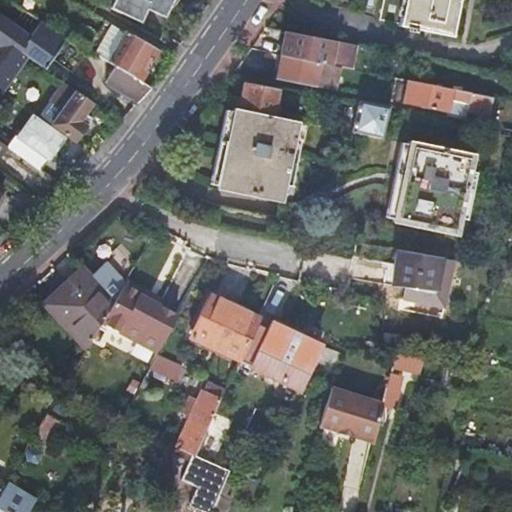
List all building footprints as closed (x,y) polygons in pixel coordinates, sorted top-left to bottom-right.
[(101,0),(100,2),(140,20),(144,11),(166,20),(174,0),(101,0)] [(460,0),(406,0),(402,27),(407,28),(406,33),(417,35),(417,30),(453,37),(460,0)] [(64,36),(9,3),(3,14),(27,29),(23,36),(32,41),(26,51),(47,64),(64,36)] [(156,50),(123,31),(106,61),(139,81),(156,50)] [(281,57),(283,58),(336,68),(339,69),(348,71),(353,47),(285,33),(280,57),(281,57)] [(87,71),(137,102),(149,87),(139,81),(106,61),(96,55),(87,71)] [(281,64),(277,82),(314,90),(317,90),(332,93),(335,75),(338,75),(339,69),(336,68),(283,58),(281,64)] [(0,71),(0,92),(4,96),(14,81),(0,71)] [(28,118),(6,150),(38,171),(63,136),(72,142),(81,129),(72,123),(78,114),(86,103),(57,83),(43,103),(54,112),(43,128),(28,118)] [(492,100),(408,83),(403,106),(447,115),(449,102),(468,107),(467,112),(488,116),(492,100)] [(245,85),(239,112),(271,119),(276,92),(245,85)] [(350,136),(360,139),(381,143),(389,110),(368,106),(358,105),(350,136)] [(239,112),(233,111),(217,187),(280,201),(297,125),(271,119),(239,112)] [(72,123),(81,129),(87,120),(78,114),(72,123)] [(472,154),(408,142),(392,223),(456,236),(472,154)] [(439,262),(396,253),(389,287),(433,293),(439,262)] [(43,306),(84,351),(99,325),(112,303),(82,270),(43,306)] [(160,302),(124,283),(121,289),(157,308),(160,302)] [(112,303),(99,325),(136,345),(140,347),(160,310),(157,308),(121,289),(112,303)] [(188,341),(237,364),(257,320),(208,298),(188,341)] [(176,318),(160,310),(140,347),(155,355),(156,356),(176,318)] [(320,348),(269,326),(250,369),(300,391),(320,348)] [(154,359),(147,372),(165,380),(171,367),(154,359)] [(452,370),(443,368),(439,387),(448,388),(452,370)] [(403,373),(391,370),(388,381),(400,383),(403,373)] [(388,381),(382,405),(381,406),(393,408),(400,383),(388,381)] [(200,395),(175,450),(191,458),(193,459),(223,395),(209,389),(205,397),(200,395)] [(382,405),(330,389),(318,427),(372,444),(381,406),(382,405)] [(41,414),(34,431),(48,436),(55,419),(41,414)] [(228,426),(213,420),(198,453),(212,460),(228,426)] [(191,458),(181,478),(184,479),(193,459),(191,458)] [(229,474),(193,459),(184,479),(221,491),(226,480),(229,474)] [(184,479),(181,478),(179,483),(196,490),(188,508),(198,511),(211,511),(212,511),(221,491),(184,479)] [(226,480),(221,491),(212,511),(213,511),(224,511),(229,501),(224,499),(231,484),(226,480)] [(0,511),(26,511),(32,501),(4,485),(0,492),(0,511)]
